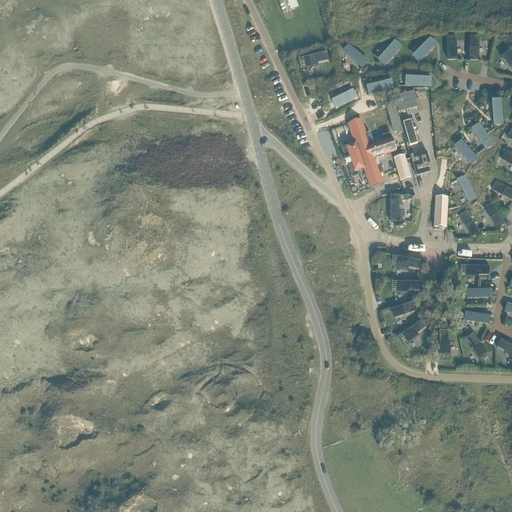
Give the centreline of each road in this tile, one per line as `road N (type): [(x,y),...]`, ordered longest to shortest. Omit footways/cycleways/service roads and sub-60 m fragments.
road 1 (unclassified): [(336,511),(316,446),(326,351),(255,132)]
road 2 (unclassified): [(511,379),(428,376),(395,366),(376,328),(348,211)]
road 3 (track): [(244,91),(196,95),(72,65),(52,73),(0,136)]
road 4 (unclassified): [(348,211),(248,0)]
road 5 (unclassified): [(255,132),(214,0)]
road 6 (unclassified): [(348,211),(255,132)]
